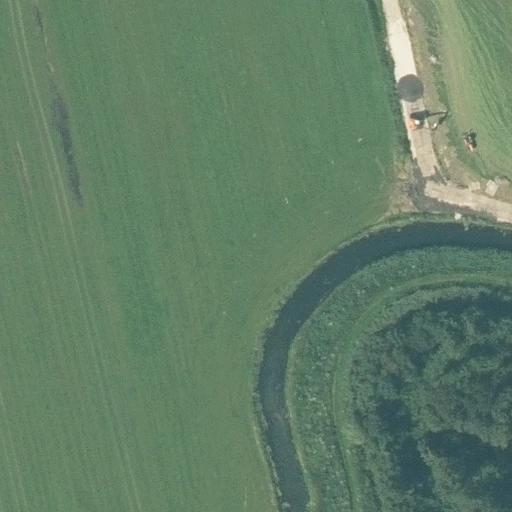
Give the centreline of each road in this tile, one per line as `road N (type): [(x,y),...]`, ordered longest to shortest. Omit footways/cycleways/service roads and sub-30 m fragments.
road 1 (track): [(511,288),(427,280),(383,294),(352,324),(336,374),(346,511)]
road 2 (track): [(511,215),(446,201),(433,187),(388,0)]
